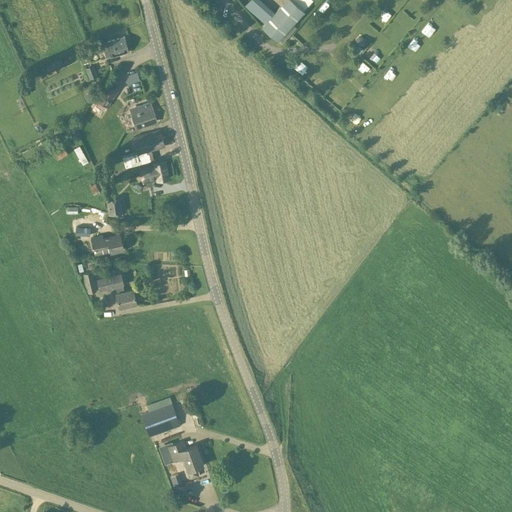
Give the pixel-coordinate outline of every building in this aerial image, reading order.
[(285,0),(263,26),(262,27),(277,41),(304,11),(291,0),(285,0)] [(102,43),(106,57),(129,51),(125,37),(102,43)] [(359,46),(363,46),(365,43),(365,39),(362,37),(358,37),(356,40),(356,44),(359,46)] [(367,56),(374,60),(377,54),(370,50),(367,56)] [(46,75),(64,66),(61,60),(43,69),(46,75)] [(364,60),(358,66),(365,72),(370,67),(364,60)] [(85,68),(90,81),(98,78),(93,65),(85,68)] [(137,71),(123,76),(125,85),(140,80),(137,71)] [(96,106),(104,111),(118,90),(109,85),(96,106)] [(135,127),(157,121),(151,102),(130,108),(135,127)] [(40,126),(39,126),(38,124),(34,126),(35,128),(34,129),(36,133),(43,130),(40,126)] [(134,137),(138,152),(122,156),(125,167),(154,160),(151,149),(164,146),(160,130),(134,137)] [(81,145),(75,147),(82,164),(88,161),(81,145)] [(143,184),(157,181),(157,180),(169,178),(166,161),(140,166),(143,184)] [(105,195),(108,215),(123,212),(121,197),(111,199),(110,194),(105,195)] [(90,222),(74,221),(74,235),(89,236),(90,222)] [(123,249),(120,234),(104,238),(104,236),(93,238),(96,254),(111,251),(111,252),(123,249)] [(96,292),(91,272),(83,274),(88,294),(96,292)] [(124,291),(122,284),(123,284),(121,274),(98,279),(100,289),(107,288),(108,291),(111,290),(110,287),(115,286),(117,293),(116,293),(119,307),(136,303),(133,289),(124,291)] [(172,403),(141,414),(149,437),(180,426),(172,403)] [(188,470),(191,477),(198,474),(195,467),(203,464),(196,444),(185,448),(183,441),(171,445),(172,448),(162,451),(166,463),(183,457),(188,470)]
